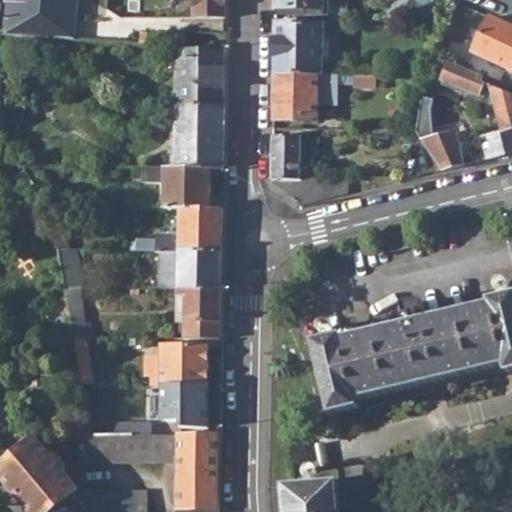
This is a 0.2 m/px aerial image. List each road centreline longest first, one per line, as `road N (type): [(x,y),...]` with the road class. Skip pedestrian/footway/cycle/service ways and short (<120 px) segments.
road 1 (residential): [(256,239),(250,511)]
road 2 (residential): [(511,183),(256,239)]
road 3 (residential): [(246,0),(244,177),(256,239)]
